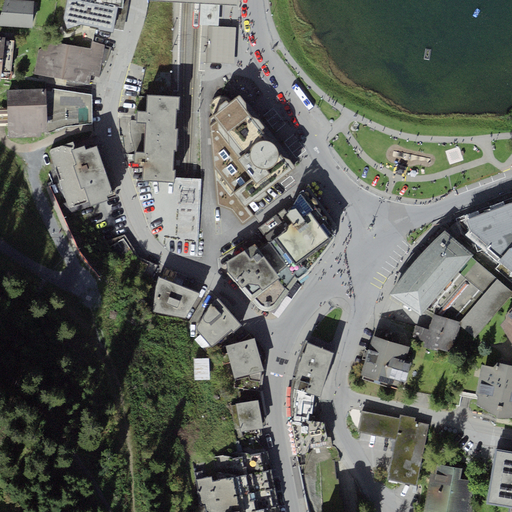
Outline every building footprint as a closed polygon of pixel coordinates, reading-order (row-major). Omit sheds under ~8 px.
[(0,25),(32,27),(34,0),(31,0),(4,0),(0,16),(0,25)] [(66,0),(63,18),(67,28),(82,24),(112,32),(117,7),(117,5),(93,0),(66,0)] [(200,0),(200,25),(219,26),(219,0),(200,0)] [(216,26),(213,26),(210,62),(210,66),(222,67),(222,63),(233,64),(235,28),(216,26)] [(6,31),(0,30),(0,80),(1,81),(1,78),(8,79),(9,73),(10,73),(14,40),(5,39),(6,31)] [(106,46),(92,40),(91,49),(53,43),(39,50),(35,75),(89,85),(91,75),(99,76),(107,61),(111,47),(106,46)] [(42,134),(47,132),(66,126),(92,123),(92,95),(46,89),(7,90),(8,138),(42,134)] [(299,165),(238,89),(230,96),(224,94),(219,95),(213,98),(209,103),(210,111),(212,116),(206,118),(216,225),(299,165)] [(178,108),(179,96),(147,94),(146,112),(137,111),(136,122),(146,122),(144,151),(134,151),(134,164),(143,165),(143,180),(174,182),(175,170),(172,170),(173,150),(176,150),(177,128),(175,128),(176,107),(178,108)] [(117,195),(98,141),(72,149),(69,143),(49,151),(70,209),(89,201),(91,205),(117,195)] [(334,234),(303,190),(300,193),(287,214),(291,223),(283,227),(285,230),(259,249),(255,243),(226,260),(227,271),(240,286),(239,287),(259,308),(265,311),(273,311),(282,302),(297,279),(307,271),(323,253),(334,234)] [(511,206),(510,202),(470,218),(482,247),(511,235),(511,206)] [(421,315),(472,255),(445,230),(439,235),(430,243),(420,254),(411,264),(404,271),(396,282),(390,293),(421,315)] [(511,306),(511,287),(499,277),(459,322),(461,322),(460,326),(485,348),(503,329),(500,324),(511,310),(511,308),(511,306)] [(200,293),(159,278),(156,289),(153,311),(185,317),(200,293)] [(233,332),(241,324),(221,301),(219,298),(216,298),(212,300),(197,327),(197,330),(212,348),(231,330),(233,332)] [(511,306),(511,308),(511,310),(500,324),(503,329),(511,345),(511,306)] [(460,326),(461,322),(459,322),(433,314),(429,329),(416,325),(412,338),(425,342),(423,350),(451,358),(460,326)] [(373,336),(369,350),(404,361),(409,347),(373,336)] [(227,346),(233,379),(262,374),(256,341),(227,346)] [(333,353),(307,343),(304,353),(302,352),(299,364),(327,372),(333,353)] [(411,363),(404,361),(369,350),(361,375),(392,385),(393,379),(405,383),(411,363)] [(209,380),(209,359),(194,359),(194,380),(209,380)] [(511,365),(498,363),(495,366),(494,368),(487,367),(487,365),(482,365),(479,383),(481,383),(477,405),(498,417),(511,417),(511,365)] [(320,395),(327,372),(299,364),(297,369),(298,370),(295,378),(300,380),(297,390),(314,394),(320,395)] [(239,392),(240,404),(236,404),(241,432),(263,428),(262,425),(266,424),(260,390),(243,389),(244,392),(239,392)] [(313,413),(314,394),(297,390),(293,422),(308,421),(309,413),(313,413)] [(399,419),(361,411),(357,432),(395,440),(387,479),(416,485),(429,425),(414,422),(415,418),(400,415),(399,419)] [(293,422),(291,422),(297,456),(314,452),(330,445),(324,420),(308,421),(293,422)] [(279,511),(268,448),(192,462),(200,511),(279,511)] [(511,451),(496,449),(486,502),(511,505),(511,451)] [(424,511),(423,511),(468,511),(473,487),(468,486),(471,470),(437,464),(434,480),(429,480),(424,511)]
